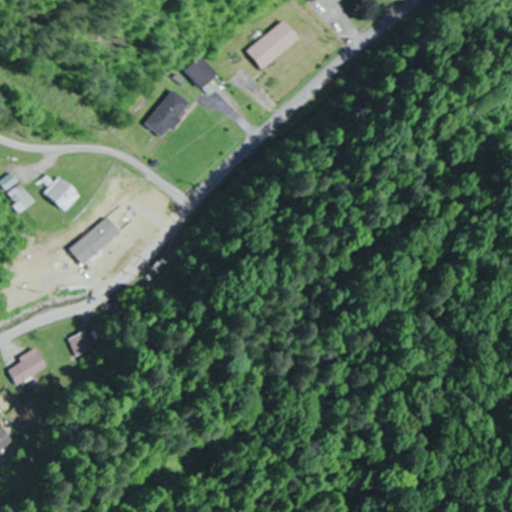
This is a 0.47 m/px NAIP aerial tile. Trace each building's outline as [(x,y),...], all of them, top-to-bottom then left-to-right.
[(268,70),(307,39),(291,20),(253,51),(268,70)] [(197,104),(177,89),(151,126),(171,140),(197,104)] [(68,213),(83,195),(61,176),(46,193),(68,213)] [(10,196),(25,213),(38,202),(23,184),(10,196)] [(72,340),(80,355),(96,347),(88,332),(72,340)] [(23,387),(53,370),(42,350),(12,366),(23,387)] [(0,456),(18,449),(11,431),(0,436),(0,456)]
